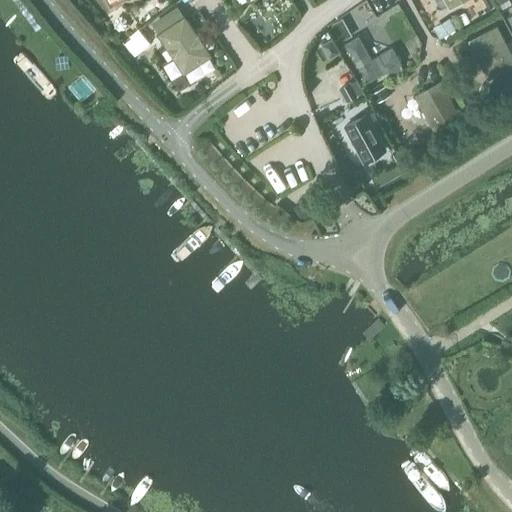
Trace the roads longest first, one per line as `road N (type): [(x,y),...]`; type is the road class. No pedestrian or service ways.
road 1 (unclassified): [(336,255),(291,247),(231,205),(44,0)]
road 2 (unclassified): [(511,496),(467,438),(381,283),(336,255)]
road 3 (unclassified): [(336,255),(511,149)]
road 4 (unclassified): [(107,511),(48,477),(0,432)]
